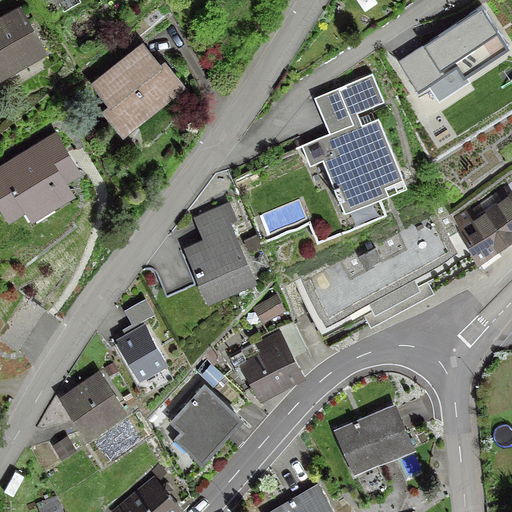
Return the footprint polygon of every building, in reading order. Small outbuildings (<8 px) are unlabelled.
[(0,71),(41,48),(19,10),(0,20),(0,71)] [(482,11),(426,47),(444,75),(457,66),(465,78),(507,51),(482,11)] [(108,105),(102,110),(119,131),(161,96),(164,100),(181,87),(171,75),(167,78),(140,45),(91,84),(108,105)] [(307,166),(320,160),(344,216),(389,197),(384,187),(401,180),(375,119),(363,124),(359,114),(386,103),(374,74),(316,98),(331,135),(300,148),(307,166)] [(511,134),(497,143),(503,153),(511,147),(511,134)] [(0,205),(7,217),(24,207),(32,219),(51,207),(49,205),(68,194),(60,180),(74,171),(53,136),(0,168),(0,205)] [(467,208),(452,218),(477,266),(496,252),(493,247),(511,233),(511,197),(509,194),(500,201),(494,192),(469,209),(467,208)] [(366,318),(369,324),(429,291),(427,286),(424,287),(419,277),(468,250),(452,218),(442,198),(427,206),(424,200),(296,269),(301,277),(292,282),(325,341),(353,325),(345,311),(361,302),(369,317),(366,318)] [(208,241),(184,251),(203,293),(232,280),(234,284),(251,277),(227,221),(233,219),(226,204),(197,216),(208,241)] [(11,290),(0,307),(0,320),(23,335),(40,309),(11,290)] [(273,295),(265,301),(272,314),(281,308),(273,295)] [(130,336),(122,340),(145,382),(173,367),(150,325),(161,319),(148,297),(127,309),(135,324),(126,329),(130,336)] [(233,368),(240,365),(256,395),(299,372),(290,354),(304,347),(292,320),(290,319),(275,327),(275,328),(278,333),(254,346),(251,342),(227,356),(233,368)] [(0,320),(0,339),(14,349),(23,335),(0,320)] [(98,375),(61,401),(83,434),(121,408),(98,375)] [(174,439),(199,461),(238,418),(202,386),(170,422),(181,432),(174,439)] [(352,423),(353,425),(335,433),(351,468),(375,458),(376,460),(410,445),(393,408),(357,424),(356,421),(352,423)] [(64,437),(52,445),(60,458),(72,450),(64,437)] [(156,465),(151,470),(159,478),(164,473),(156,465)] [(153,480),(115,511),(172,511),(178,508),(165,493),(170,489),(164,483),(159,487),(153,480)] [(329,511),(315,486),(271,511),(329,511)] [(61,511),(54,497),(36,505),(38,511),(61,511)]
